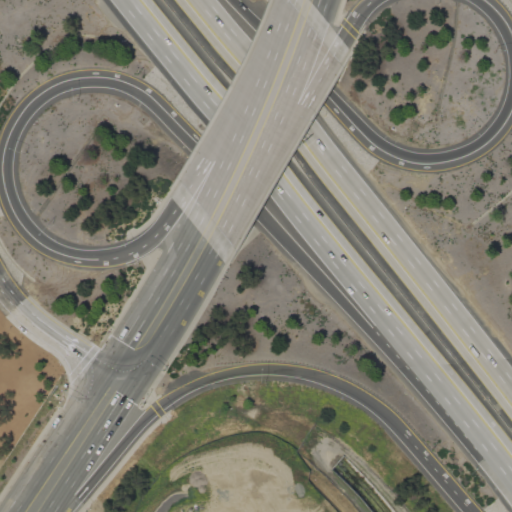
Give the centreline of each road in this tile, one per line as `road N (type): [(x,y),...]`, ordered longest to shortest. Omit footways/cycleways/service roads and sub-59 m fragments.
road 1 (motorway): [(206,231),(105,256),(73,257),(47,246),(10,200),(6,166),(26,111),(53,90),(116,84),(197,149),(285,192)]
road 2 (motorway): [(511,416),(197,0)]
road 3 (motorway): [(52,486),(212,377),(298,371),(379,406),(471,511)]
road 4 (motorway): [(511,95),(496,130),(472,150),(443,160),(401,157),(206,11)]
road 5 (motorway): [(285,192),(485,442)]
road 6 (primary): [(52,486),(206,231)]
road 7 (motorway): [(133,0),(285,192)]
road 8 (motorway): [(300,39),(378,0),(489,6),(511,38)]
road 9 (primary): [(206,231),(300,39)]
